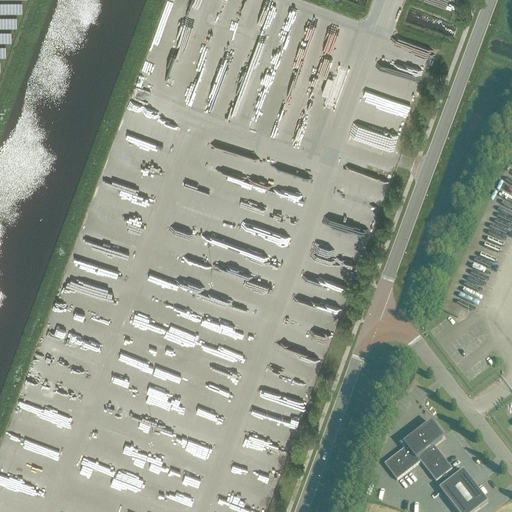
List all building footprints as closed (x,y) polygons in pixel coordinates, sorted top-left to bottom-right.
[(263,0),(258,20),(272,23),(278,0),(263,0)] [(182,21),(190,24),(193,11),(185,9),(182,21)] [(375,82),(416,96),(425,69),(400,61),(400,63),(383,57),(375,82)] [(462,309),(444,301),(439,311),(457,320),(462,309)] [(254,420),(269,423),(270,416),(255,413),(254,420)] [(442,442),(432,428),(429,425),(405,444),(408,448),(385,466),(397,483),(421,464),(436,484),(443,479),(448,485),(440,491),(455,511),(478,511),(488,504),(464,473),(450,483),(446,477),(453,472),(434,448),(442,442)]
